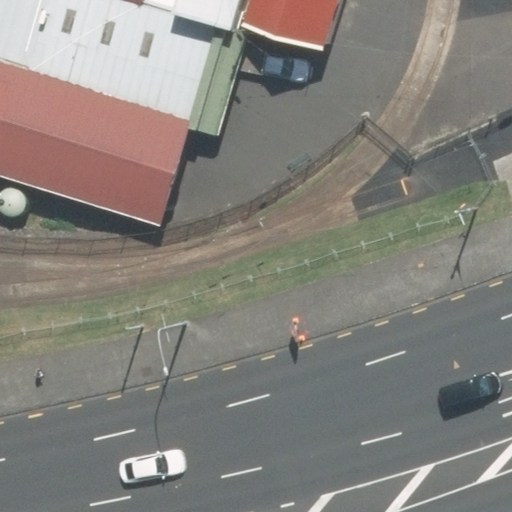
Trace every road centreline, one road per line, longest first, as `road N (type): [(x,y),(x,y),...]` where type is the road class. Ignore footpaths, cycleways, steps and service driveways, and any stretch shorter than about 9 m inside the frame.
road 1 (primary): [(316,511),(511,405)]
road 2 (primary): [(511,475),(316,511)]
